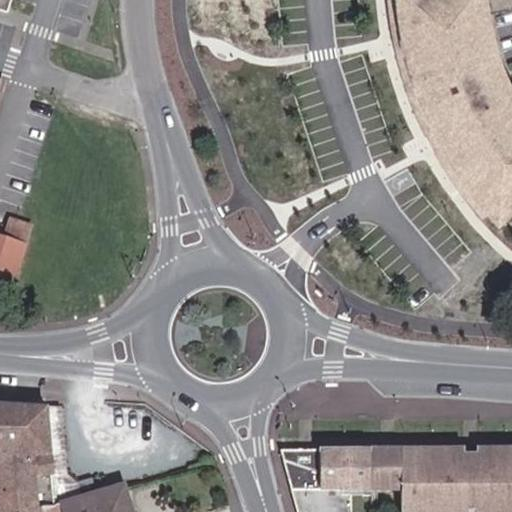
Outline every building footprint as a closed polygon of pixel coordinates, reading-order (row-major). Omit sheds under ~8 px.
[(407,51),(398,0),(390,0),(398,53),(428,135),(460,187),(484,216),(490,211),(451,159),(419,91),(407,51)] [(511,88),(511,87),(488,14),(511,9),(511,0),(398,0),(407,51),(419,91),(451,159),(490,211),(498,220),(511,206),(511,88)] [(0,281),(12,286),(31,227),(11,221),(5,239),(0,237),(0,281)] [(50,455),(45,407),(0,404),(0,511),(60,511),(59,504),(54,506),(49,455),(50,455)] [(297,511),(350,511),(351,492),(363,492),(363,497),(377,497),(377,491),(401,491),(401,511),(511,511),(511,449),(476,450),(476,459),(462,459),(462,449),(324,450),(280,451),(291,490),(297,511)] [(132,511),(124,485),(59,504),(60,511),(132,511)]
